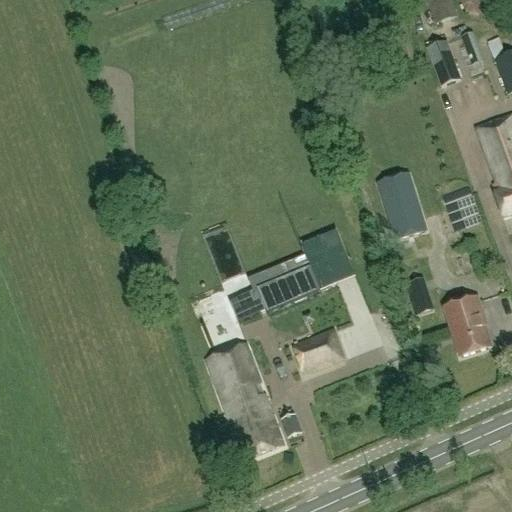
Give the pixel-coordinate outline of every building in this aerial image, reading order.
[(458,19),(450,0),(426,0),(436,27),(458,19)] [(490,0),(459,0),(459,2),(467,17),(483,19),(493,5),(490,0)] [(466,50),(460,52),(465,68),(467,67),(471,78),(487,73),(480,52),(474,37),(463,41),(466,50)] [(448,47),(429,54),(442,89),(460,82),(448,47)] [(511,95),(511,55),(495,62),(508,96),(511,95)] [(499,189),(495,190),(498,198),(497,198),(505,223),(511,220),(511,119),(479,131),(499,189)] [(410,178),(377,188),(393,243),(427,233),(410,178)] [(312,272),(260,293),(269,315),(321,294),(312,272)] [(411,307),(432,299),(424,279),(404,287),(411,307)] [(251,326),(250,297),(226,298),(227,327),(251,326)] [(479,302),(446,312),(459,359),(491,350),(482,318),(484,318),(479,302)] [(295,349),(305,378),(344,363),(335,335),(295,349)] [(247,347),(208,362),(245,463),(284,448),(247,347)] [(282,422),(288,441),(302,436),(295,418),(282,422)]
